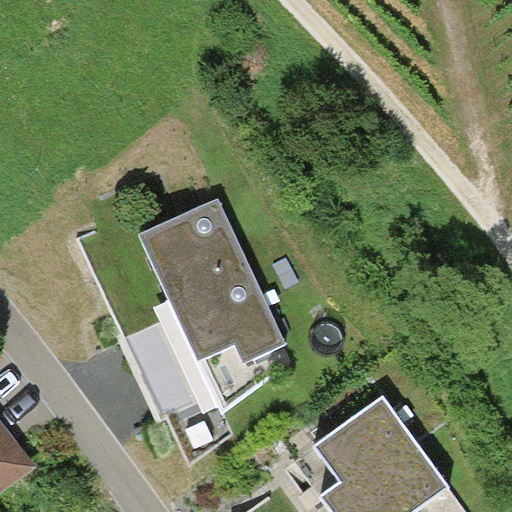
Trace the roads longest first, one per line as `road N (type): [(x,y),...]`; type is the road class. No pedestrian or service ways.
road 1 (track): [(274,0),(366,95),(511,271)]
road 2 (track): [(440,0),(491,239)]
road 3 (residential): [(141,511),(0,323)]
